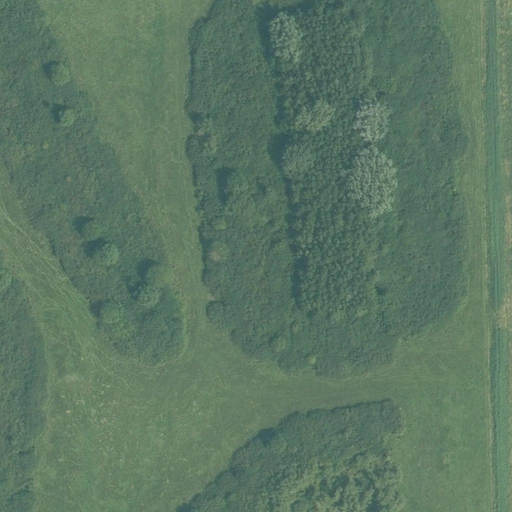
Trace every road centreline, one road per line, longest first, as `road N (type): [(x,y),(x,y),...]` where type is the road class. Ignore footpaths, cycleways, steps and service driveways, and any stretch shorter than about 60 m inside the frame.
road 1 (track): [(182,0),(160,46),(160,120),(206,376),(198,424),(125,511)]
road 2 (track): [(206,376),(362,391),(484,384)]
